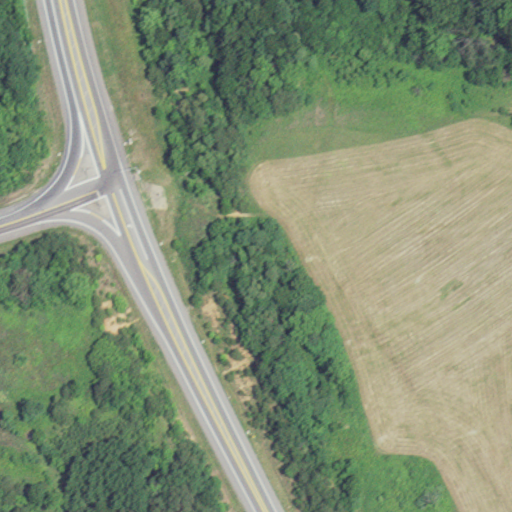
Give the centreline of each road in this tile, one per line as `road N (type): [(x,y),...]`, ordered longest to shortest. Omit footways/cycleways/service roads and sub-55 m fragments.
road 1 (primary): [(266,511),(149,272),(62,0)]
road 2 (primary): [(66,16),(78,146),(64,181),(36,213)]
road 3 (primary): [(36,213),(100,226),(177,336)]
road 4 (residential): [(114,181),(0,225)]
